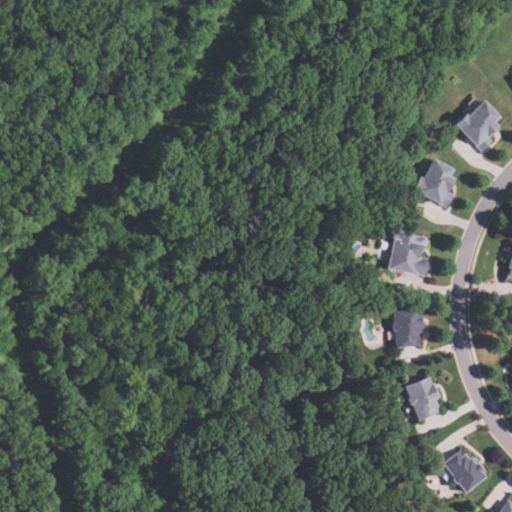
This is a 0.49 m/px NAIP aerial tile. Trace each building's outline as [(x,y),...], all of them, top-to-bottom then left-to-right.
[(455,123),(466,112),(469,116),(484,100),(501,116),(496,121),(499,124),(488,136),(493,141),(484,150),(455,123)] [(412,191),(419,176),(423,178),(433,158),(454,168),(451,176),(454,177),(448,191),(453,193),(447,207),(412,191)] [(387,268),(395,229),(429,236),(427,247),(423,246),(421,255),(429,257),(425,276),(387,268)] [(397,348),(393,310),(420,307),(423,332),(420,333),(421,339),(416,340),(417,346),(397,348)] [(418,420),(403,386),(430,374),(440,398),(435,400),(438,405),(433,408),(435,412),(418,420)] [(467,492),(443,464),(459,450),(464,456),(467,453),(472,458),(474,456),(489,474),(467,492)] [(511,511),(497,511),(511,493),(511,511)]
